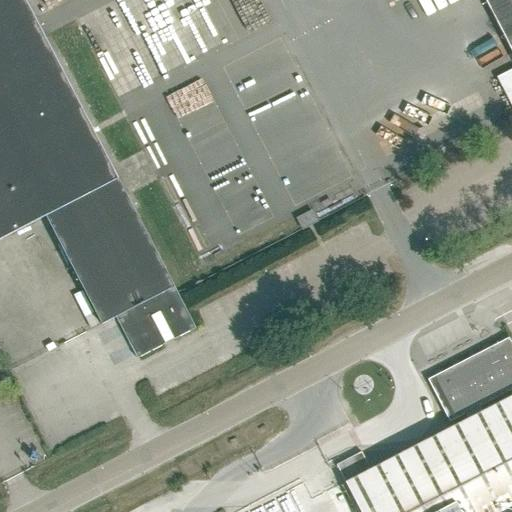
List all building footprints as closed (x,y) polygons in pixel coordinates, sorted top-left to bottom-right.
[(0,0),(0,240),(45,217),(101,325),(115,318),(119,324),(97,335),(103,346),(124,335),(129,345),(108,356),(113,367),(135,356),(137,359),(195,329),(177,294),(25,0),(0,0)] [(253,0),(202,0),(218,36),(261,18),(253,0)] [(484,0),(511,51),(511,0),(393,0),(395,2),(399,0),(484,0)] [(297,219),(302,229),(317,221),(312,212),(297,219)] [(469,420),(371,470),(346,483),(361,511),(511,511),(511,396),(483,411),(481,407),(511,390),(511,343),(509,338),(428,380),(450,423),(466,415),(469,420)] [(362,452),(337,465),(337,466),(346,483),(371,470),(362,452)]
